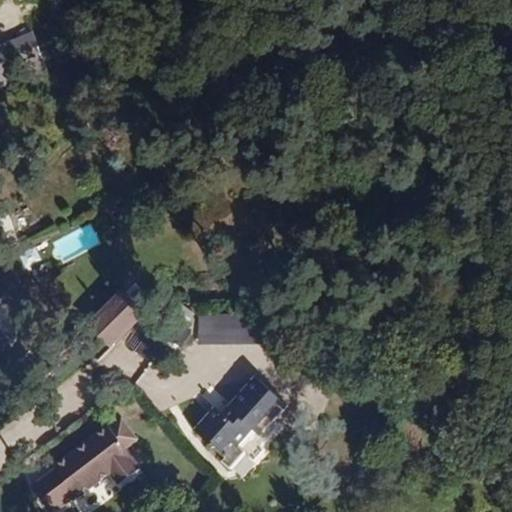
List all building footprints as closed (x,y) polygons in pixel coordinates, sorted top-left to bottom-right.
[(113,347),(153,300),(129,280),(89,328),(113,347)] [(199,315),(199,345),(260,344),(259,314),(199,315)] [(137,367),(147,354),(158,363),(176,340),(148,319),(121,356),(137,367)] [(56,335),(74,361),(88,343),(73,322),(56,335)] [(183,452),(214,478),(210,483),(225,495),(239,478),(248,486),(258,474),(249,466),(281,428),(245,397),(213,436),(203,428),(183,452)] [(28,511),(78,511),(105,487),(115,498),(133,481),(123,470),(123,469),(116,461),(126,451),(110,434),(99,444),(97,441),(76,462),(80,465),(73,472),(69,468),(48,489),(50,490),(28,511)]
